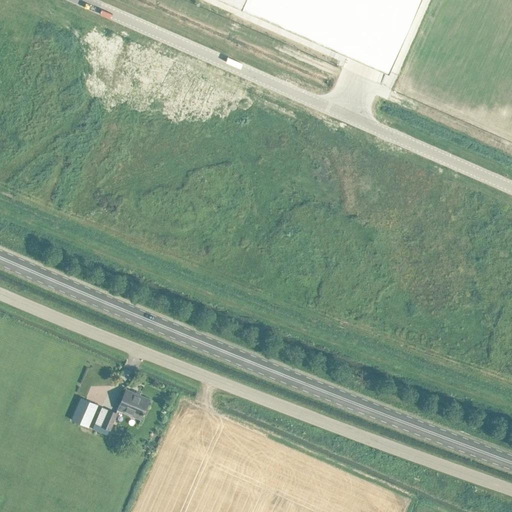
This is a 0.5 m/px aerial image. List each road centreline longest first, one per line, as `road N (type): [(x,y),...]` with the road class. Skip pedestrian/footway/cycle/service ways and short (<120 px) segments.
road 1 (primary): [(511,462),(0,259)]
road 2 (unclassified): [(511,489),(0,293)]
road 3 (unclassified): [(511,187),(80,0)]
